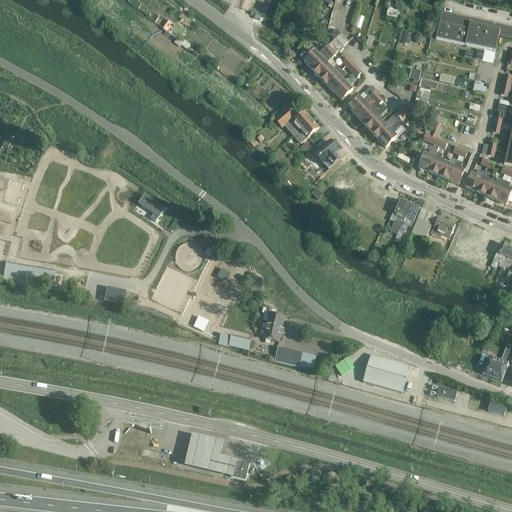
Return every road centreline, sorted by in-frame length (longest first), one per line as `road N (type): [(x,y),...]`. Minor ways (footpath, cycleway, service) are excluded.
road 1 (unclassified): [(511,400),(335,323),(203,194),(0,62)]
road 2 (tertiary): [(511,229),(378,171),(274,64),(190,0)]
road 3 (tertiary): [(279,442),(0,382)]
road 4 (tertiary): [(279,442),(510,511)]
road 5 (motorway): [(204,511),(0,470)]
